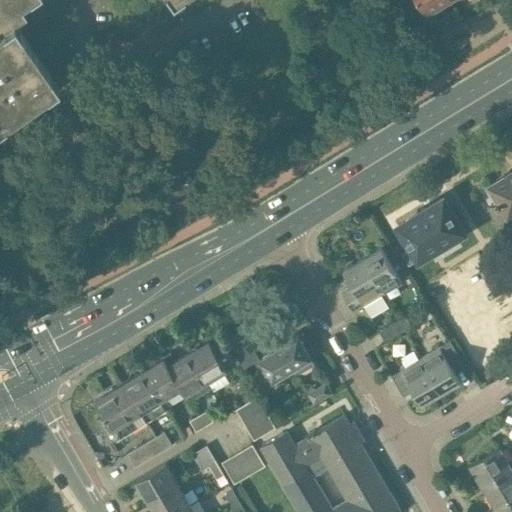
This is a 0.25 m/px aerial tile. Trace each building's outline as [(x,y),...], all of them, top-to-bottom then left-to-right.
[(22,3),(25,0),(0,0),(0,120),(56,81),(13,18),(26,9),(22,3)] [(447,0),(420,0),(428,11),(430,10),(432,14),(444,7),(441,3),(447,0)] [(511,168),(490,182),(493,188),(492,189),(498,199),(492,203),(501,218),(511,211),(511,168)] [(464,230),(443,196),(421,209),(442,243),(464,230)] [(406,218),(399,223),(412,246),(402,252),(409,263),(442,243),(421,209),(416,212),(416,211),(406,217),(406,218)] [(385,292),(403,281),(382,247),(364,258),(385,292)] [(385,292),(364,258),(344,269),(352,283),(342,289),(362,324),(373,318),(365,304),(385,292)] [(408,329),(401,318),(380,330),(387,341),(408,329)] [(298,334),(260,357),(273,379),(298,364),(302,371),(316,362),(298,334)] [(234,378),(228,368),(210,339),(190,351),(207,381),(213,390),(234,378)] [(443,391),(461,380),(453,366),(463,360),(451,339),(422,356),(443,391)] [(243,367),(260,357),(250,342),(234,352),(243,367)] [(190,351),(170,363),(182,386),(190,400),(211,387),(207,381),(190,351)] [(170,363),(165,356),(144,369),(162,398),(182,386),(170,363)] [(404,395),(415,389),(423,403),(443,391),(422,356),(402,368),(392,374),(404,395)] [(168,408),(162,398),(144,369),(124,382),(147,420),(168,408)] [(315,403),(333,392),(327,381),(308,392),(315,403)] [(147,420),(124,382),(96,399),(104,413),(97,417),(108,435),(119,437),(147,420)] [(264,405),(258,395),(237,407),(243,417),(264,405)] [(270,415),(264,405),(243,417),(249,427),(270,415)] [(206,423),(215,418),(209,409),(200,413),(206,423)] [(296,442),(288,428),(262,443),(284,482),(301,511),(399,511),(402,511),(345,412),(317,429),(316,426),(310,430),(311,432),(311,433),(296,442)] [(197,429),(206,423),(200,413),(192,419),(197,429)] [(270,415),(249,427),(255,438),(276,426),(270,415)] [(165,448),(173,443),(166,430),(156,435),(165,448)] [(165,448),(156,435),(129,452),(136,465),(165,448)] [(255,470),(266,464),(253,443),(242,449),(255,470)] [(207,444),(193,452),(203,468),(210,464),(217,460),(207,444)] [(484,483),(511,466),(511,462),(502,445),(472,462),(484,483)] [(245,476),(255,470),(242,449),(232,455),(245,476)] [(240,479),(245,476),(232,455),(223,461),(235,482),(240,479)] [(217,460),(210,464),(217,477),(224,473),(217,460)] [(167,461),(137,479),(149,499),(179,482),(168,462),(167,461)] [(511,466),(484,483),(496,503),(511,494),(511,466)] [(175,511),(191,503),(179,482),(149,499),(156,511),(175,511)] [(226,492),(234,506),(241,501),(233,488),(226,492)] [(511,511),(511,494),(496,503),(501,511),(511,511)] [(247,511),(241,501),(234,506),(237,511),(247,511)] [(196,511),(191,503),(175,511),(196,511)]
